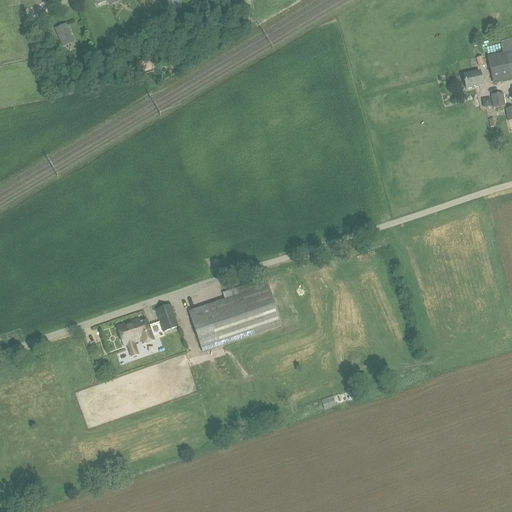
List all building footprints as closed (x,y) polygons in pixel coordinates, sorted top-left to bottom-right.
[(62,45),(73,40),(66,24),(55,29),(62,45)] [(493,84),(511,79),(511,41),(500,44),(503,54),(487,57),(493,84)] [(482,57),(476,58),(478,66),(484,64),(482,57)] [(466,90),(483,86),(480,72),(463,75),(466,90)] [(491,96),(493,109),(504,108),(502,95),(491,96)] [(267,285),(188,312),(202,353),(281,326),(267,285)] [(163,331),(178,326),(171,305),(156,310),(163,331)] [(147,320),(139,322),(138,319),(117,327),(124,347),(127,345),(132,357),(138,355),(134,343),(142,340),(143,344),(154,340),(147,320)] [(337,398),(324,403),(326,410),(340,405),(337,398)]
